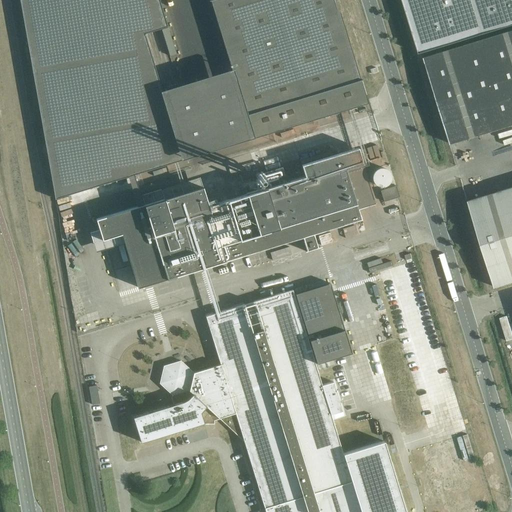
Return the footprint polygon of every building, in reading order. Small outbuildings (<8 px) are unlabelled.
[(183,159),(144,33),(167,26),(159,0),(19,0),(55,198),(183,159)] [(209,0),(210,0),(212,8),(213,7),(216,18),(219,31),(220,30),(223,41),(226,53),(227,53),(231,66),(230,66),(233,76),(234,76),(238,89),(237,89),(240,99),(241,99),(244,110),(246,118),(247,118),(252,134),(251,134),(252,138),(367,103),(360,80),(360,79),(335,0),(209,0)] [(511,24),(511,0),(402,0),(419,53),(511,24)] [(511,30),(424,57),(450,144),(511,124),(511,30)] [(361,219),(358,209),(375,204),(358,147),(301,164),(304,176),(208,205),(203,186),(96,219),(102,240),(121,234),(138,287),(302,237),(306,250),(305,250),(305,251),(319,247),(319,246),(317,246),(313,234),(361,219)] [(391,178),(391,177),(391,176),(390,174),(390,173),(390,172),(389,171),(388,171),(388,170),(387,169),(386,169),(385,168),(383,168),(381,167),(379,168),(378,168),(376,169),(375,170),(374,171),(373,172),(373,173),(372,174),(372,175),(372,176),(372,177),(372,178),(372,179),(372,180),(373,181),(373,182),(374,183),(375,184),(376,185),(378,186),(379,186),(380,186),(381,186),(383,186),(384,186),(385,185),(386,185),(387,185),(387,184),(388,183),(389,182),(390,181),(390,180),(391,178)] [(400,197),(396,186),(380,191),(384,202),(400,197)] [(511,281),(511,187),(468,201),(495,287),(511,281)] [(292,254),(289,247),(270,253),(272,260),(292,254)] [(343,454),(331,415),(342,411),(333,382),(322,385),(292,290),(206,316),(220,364),(194,372),(181,360),(164,366),(160,383),(171,394),(173,395),(174,395),(175,397),(174,397),(174,398),(174,399),(174,400),(175,401),(176,401),(177,403),(133,417),(136,428),(141,442),(204,422),(203,420),(204,419),(205,420),(206,421),(207,421),(208,421),(208,420),(209,419),(213,418),(215,415),(240,438),(240,437),(242,439),(244,441),(265,511),(405,511),(384,441),(343,454)] [(89,387),(92,404),(100,403),(96,385),(89,387)]
